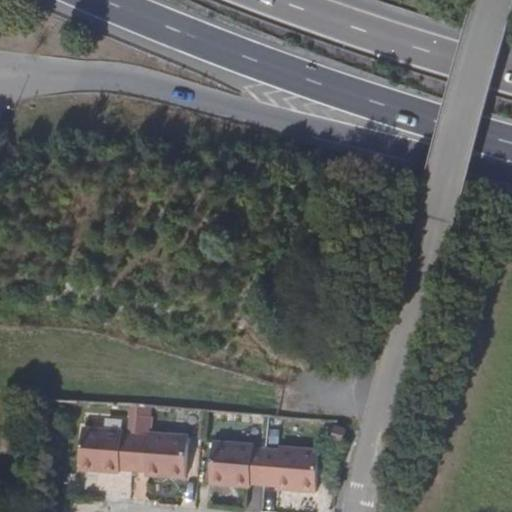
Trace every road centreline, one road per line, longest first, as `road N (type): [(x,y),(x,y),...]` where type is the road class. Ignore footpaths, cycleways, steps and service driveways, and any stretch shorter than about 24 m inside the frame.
road 1 (trunk): [(87,73),(511,173)]
road 2 (trunk): [(104,0),(294,76),(511,142)]
road 3 (residential): [(433,221),(354,511)]
road 4 (trunk): [(511,77),(276,0)]
